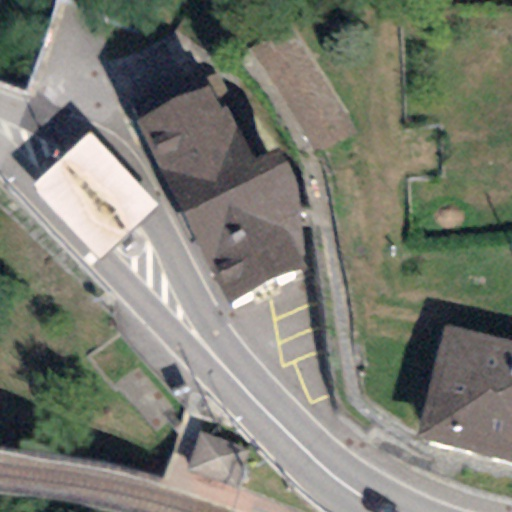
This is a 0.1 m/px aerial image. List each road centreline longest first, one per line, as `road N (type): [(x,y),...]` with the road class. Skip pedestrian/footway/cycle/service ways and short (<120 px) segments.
road 1 (secondary): [(223,369),(150,212),(83,139),(0,109)]
road 2 (secondary): [(0,150),(172,337),(223,369)]
road 3 (secondary): [(385,511),(329,474),(223,369)]
